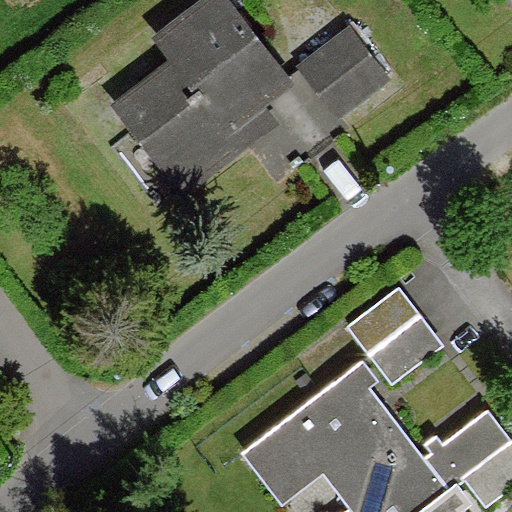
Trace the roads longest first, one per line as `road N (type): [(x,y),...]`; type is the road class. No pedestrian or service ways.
road 1 (residential): [(511,117),(194,355),(91,443)]
road 2 (residential): [(0,321),(91,443)]
